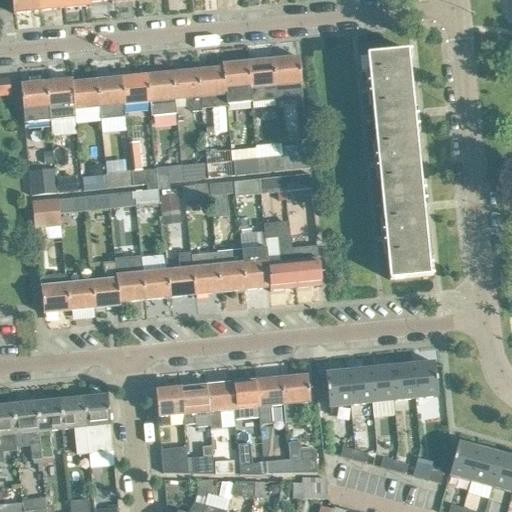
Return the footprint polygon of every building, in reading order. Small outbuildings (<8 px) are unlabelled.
[(39,12),(37,0),(11,0),(13,15),(39,12)] [(65,10),(63,0),(37,0),(39,12),(65,10)] [(89,3),(89,0),(63,0),(65,10),(90,7),(89,3)] [(410,53),(410,52),(367,56),(375,131),(413,127),(405,53),(410,53)] [(301,85),(298,57),(273,60),(276,88),(301,85)] [(276,88),(273,60),(248,62),(252,103),(277,101),(276,88)] [(252,103),(248,62),(222,65),(222,69),(225,97),(226,105),(252,103)] [(225,97),(222,69),(198,71),(200,99),(225,97)] [(200,99),(198,71),(172,74),(175,102),(186,101),(186,108),(192,113),(201,112),(200,99)] [(175,102),(172,74),(147,76),(150,104),(151,118),(176,115),(175,102)] [(150,104),(147,76),(122,79),(124,107),(150,104)] [(124,107),(122,79),(97,81),(99,109),(124,107)] [(8,80),(0,80),(0,96),(10,96),(8,80)] [(75,109),(72,84),(72,80),(46,82),(50,122),(76,119),(75,112),(75,109)] [(99,109),(97,81),(72,84),(75,109),(75,112),(99,109)] [(50,122),(46,82),(20,85),(24,124),(50,122)] [(420,202),(413,127),(375,131),(382,206),(420,202)] [(132,171),(131,171),(132,187),(147,185),(147,191),(159,189),(158,184),(157,184),(156,175),(156,170),(142,171),(139,143),(129,144),(132,171)] [(230,152),(206,155),(207,164),(209,180),(234,177),(233,163),(231,163),(230,152)] [(310,170),(308,156),(284,158),(286,172),(310,170)] [(282,158),(255,161),(256,167),(258,167),(259,174),(284,172),(282,158)] [(259,174),(258,167),(256,167),(255,161),(233,163),(234,177),(248,176),(259,174)] [(184,183),(209,180),(207,164),(182,167),(184,183)] [(184,183),(182,167),(167,169),(167,174),(156,175),(157,184),(158,184),(159,189),(169,188),(169,184),(183,182),(183,183),(184,183)] [(29,173),(31,197),(57,194),(55,171),(29,173)] [(132,187),(131,171),(106,174),(106,176),(105,176),(105,182),(108,182),(109,189),(132,187)] [(310,176),(283,179),(284,186),(287,186),(287,192),(285,192),(285,194),(286,201),(287,205),(306,203),(305,192),(312,192),(310,176)] [(76,177),(56,179),(58,194),(78,192),(76,177)] [(287,192),(287,186),(284,186),(283,179),(260,181),(262,196),(285,194),(285,192),(287,192)] [(262,196),(260,181),(246,182),(233,183),(234,191),(237,191),(238,198),(247,197),(262,196)] [(234,191),(233,183),(209,186),(210,197),(235,195),(235,199),(238,198),(237,191),(234,191)] [(210,197),(209,186),(209,185),(183,187),(185,204),(210,201),(210,197)] [(160,206),(159,189),(147,191),(147,192),(131,193),(132,200),(134,200),(135,208),(160,206)] [(135,208),(134,200),(132,200),(131,193),(116,195),(117,207),(123,206),(124,209),(135,208)] [(108,196),(82,198),(83,206),(85,206),(86,212),(96,211),(110,210),(108,196)] [(86,212),(85,206),(83,206),(82,198),(57,201),(59,215),(86,212)] [(60,227),(59,215),(57,201),(32,203),(34,229),(60,227)] [(428,275),(420,202),(382,206),(390,281),(432,276),(432,275),(428,275)] [(296,290),(292,253),(290,237),(265,240),(265,249),(267,265),(269,288),(269,293),(296,290)] [(269,288),(267,265),(265,249),(241,252),(242,264),(245,291),(269,288)] [(321,287),(318,259),(317,251),(292,253),(296,290),(321,287)] [(245,291),(242,264),(241,252),(215,254),(219,293),(245,291)] [(194,296),(191,269),(193,269),(191,256),(191,253),(178,254),(180,270),(168,271),(170,298),(194,296)] [(219,293),(215,254),(191,256),(193,269),(191,269),(194,296),(219,293)] [(144,301),(141,274),(131,275),(129,259),(114,260),(114,264),(115,264),(119,303),(144,301)] [(115,264),(114,264),(103,265),(104,281),(92,282),(94,310),(120,307),(119,303),(115,264)] [(170,298),(168,271),(141,274),(144,301),(170,298)] [(94,310),(92,282),(67,284),(69,312),(94,310)] [(69,312),(67,284),(40,287),(43,315),(69,312)] [(411,365),(415,400),(437,398),(434,363),(411,365)] [(390,368),(393,402),(415,400),(411,365),(390,368)] [(368,370),(372,404),(393,402),(390,368),(368,370)] [(372,404),(368,370),(347,372),(350,406),(372,404)] [(350,406),(347,372),(324,374),(328,409),(350,406)] [(309,404),(307,376),(281,378),(284,406),(309,404)] [(284,406),(281,378),(256,381),(258,409),(260,426),(273,425),(271,408),(284,406)] [(258,409),(256,381),(231,383),(233,411),(258,409)] [(233,411),(231,383),(206,386),(210,427),(210,431),(221,430),(219,413),(233,411)] [(210,427),(206,386),(180,388),(183,416),(184,426),(195,425),(195,429),(210,427)] [(183,416),(180,388),(155,391),(158,428),(170,427),(169,418),(183,416)] [(113,452),(107,396),(83,399),(88,455),(113,452)] [(88,455),(83,399),(59,401),(62,431),(74,430),(76,456),(88,455)] [(62,431),(59,401),(35,403),(41,460),(53,459),(50,432),(62,431)] [(41,460),(35,403),(12,406),(15,435),(17,448),(30,446),(32,461),(41,460)] [(15,435),(12,406),(0,407),(0,464),(3,464),(2,453),(17,452),(17,448),(15,435)] [(317,475),(315,450),(300,451),(299,443),(288,444),(289,461),(291,475),(317,475)] [(470,483),(479,449),(457,443),(448,477),(470,483)] [(205,458),(188,459),(190,476),(214,476),(213,463),(211,447),(204,448),(205,458)] [(352,461),(355,452),(342,448),(340,458),(352,461)] [(190,476),(188,459),(186,449),(161,451),(163,476),(190,476)] [(491,488),(500,455),(479,449),(470,483),(491,488)] [(355,452),(352,461),(365,465),(367,455),(355,452)] [(265,475),(264,463),(259,464),(251,465),(249,453),(238,454),(239,467),(239,476),(260,477),(265,475)] [(511,494),(511,492),(511,458),(500,455),(491,488),(511,494)] [(392,472),(395,462),(382,459),(380,469),(392,472)] [(291,475),(289,461),(264,463),(265,475),(266,475),(291,475)] [(234,462),(213,463),(214,476),(234,477),(234,462)] [(395,462),(392,472),(405,475),(407,466),(395,462)] [(430,472),(427,481),(440,485),(442,475),(430,472)] [(302,479),(301,484),(301,501),(327,501),(325,480),(302,479)] [(206,499),(206,483),(197,483),(197,499),(206,499)] [(216,483),(206,483),(206,499),(216,499),(216,483)] [(254,499),(255,483),(234,483),(231,496),(254,499)] [(264,484),(255,483),(254,499),(263,499),(264,484)] [(268,483),(266,498),(278,500),(280,485),(268,483)] [(301,501),(301,484),(292,484),(292,500),(301,501)] [(70,502),(71,511),(89,511),(89,500),(70,502)] [(202,511),(204,506),(194,503),(190,511),(172,511),(166,510),(166,511),(202,511)]
